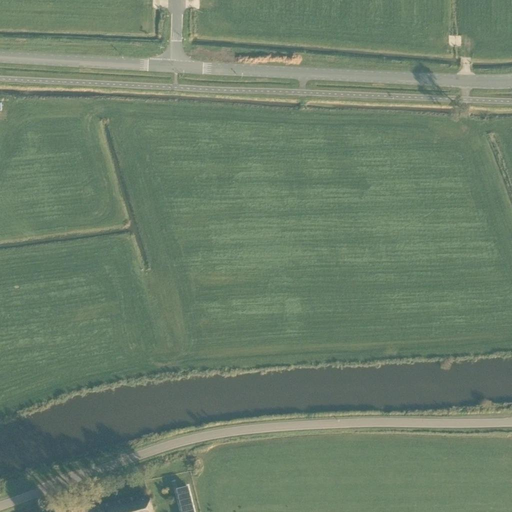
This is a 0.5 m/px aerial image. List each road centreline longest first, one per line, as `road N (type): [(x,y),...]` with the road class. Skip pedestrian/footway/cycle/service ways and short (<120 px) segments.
road 1 (tertiary): [(0,505),(221,433),(511,422)]
road 2 (secondary): [(511,82),(176,66)]
road 3 (secondary): [(176,66),(0,57)]
